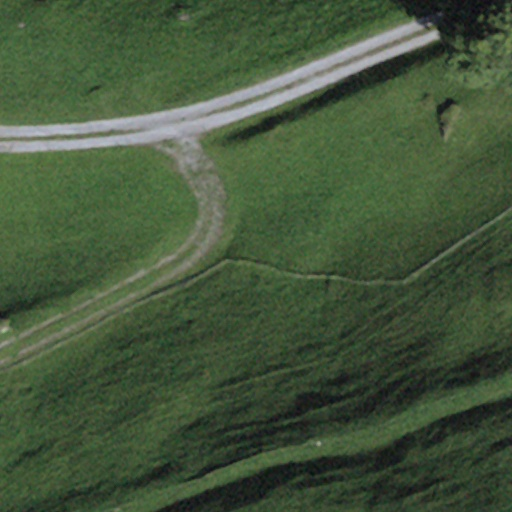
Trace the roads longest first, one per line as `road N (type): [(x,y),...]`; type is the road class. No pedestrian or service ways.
road 1 (track): [(489,0),(198,116),(129,133),(0,142)]
road 2 (track): [(0,357),(181,269),(207,238),(206,194),(168,124)]
